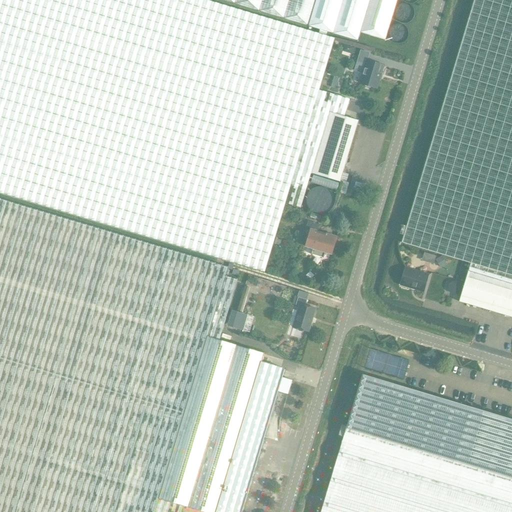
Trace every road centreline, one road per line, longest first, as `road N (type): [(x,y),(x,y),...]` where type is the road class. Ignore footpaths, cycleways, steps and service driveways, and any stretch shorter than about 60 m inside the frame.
road 1 (unclassified): [(345,314),(440,0)]
road 2 (unclassified): [(286,511),(345,314)]
road 3 (unclassified): [(511,364),(345,314)]
